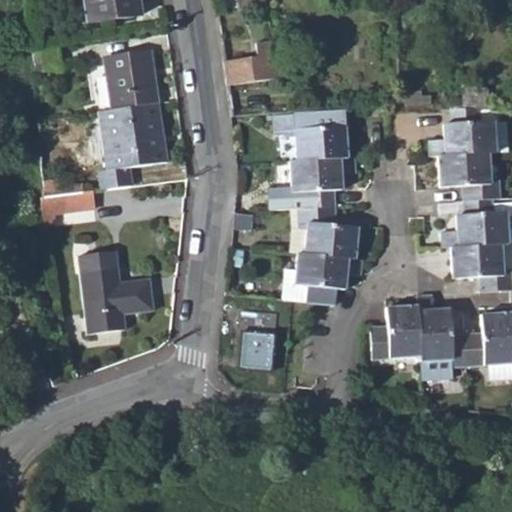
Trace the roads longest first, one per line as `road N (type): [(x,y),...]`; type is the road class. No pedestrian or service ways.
road 1 (residential): [(160,388),(187,367),(196,341),(216,179),(191,0)]
road 2 (residential): [(160,388),(252,411),(337,413)]
road 3 (residential): [(337,413),(341,327),(399,262)]
road 4 (residential): [(34,435),(160,388)]
